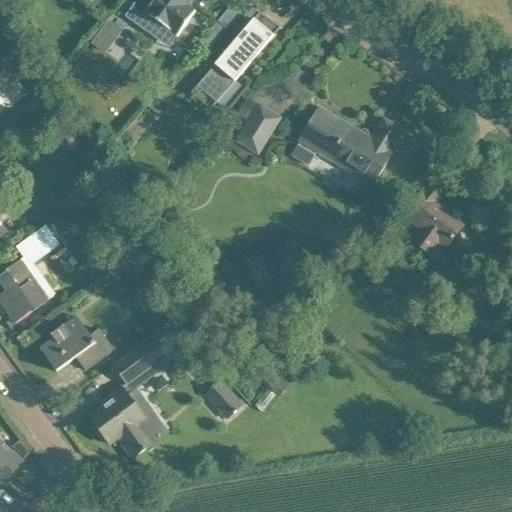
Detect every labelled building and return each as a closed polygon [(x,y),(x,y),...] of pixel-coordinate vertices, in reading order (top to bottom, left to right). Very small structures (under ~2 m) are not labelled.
[(143,0),(137,0),(125,17),(156,39),(164,28),(177,37),(195,12),(188,7),(192,0),(154,0),(150,5),(143,0)] [(224,0),(221,4),(233,16),(249,0),(224,0)] [(281,28),(251,8),(230,32),(238,39),(231,47),(229,45),(217,60),(218,61),(197,87),(223,109),(242,87),(235,81),(281,28)] [(211,30),(197,46),(208,54),(221,38),(211,30)] [(102,34),(94,44),(105,52),(112,41),(102,34)] [(280,118),(258,105),(247,98),(236,116),(247,122),(236,142),(258,155),(280,118)] [(356,130),(319,108),(299,142),(373,186),(392,153),(391,152),(403,131),(383,119),(369,143),(354,134),(356,130)] [(423,191),(404,216),(421,229),(412,242),(426,252),(435,240),(446,248),(465,222),(437,202),(443,194),(430,183),(424,191),(423,191)] [(474,200),(488,198),(486,185),(472,187),(474,200)] [(0,222),(0,242),(9,235),(0,222)] [(26,258),(0,277),(0,282),(11,298),(1,305),(16,324),(53,296),(26,258)] [(433,277),(421,267),(413,277),(426,286),(433,277)] [(76,317),(51,336),(54,339),(40,349),(56,372),(76,358),(85,371),(112,349),(97,330),(90,335),(76,317)] [(113,401),(90,418),(110,445),(118,438),(133,459),(153,444),(167,434),(134,390),(165,367),(160,362),(181,346),(179,344),(188,337),(174,322),(167,327),(142,346),(156,365),(128,386),(127,384),(123,388),(110,397),(113,401)] [(423,327),(413,339),(422,347),(432,335),(423,327)] [(127,384),(128,386),(156,365),(142,346),(114,367),(127,384)] [(242,406),(221,383),(206,396),(228,420),(242,406)] [(0,482),(2,484),(23,462),(0,441),(0,482)]
